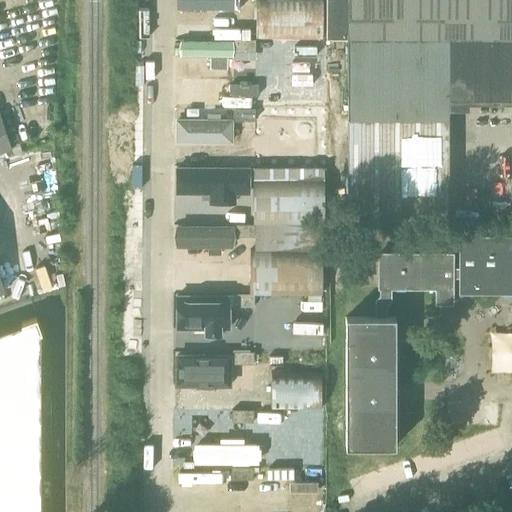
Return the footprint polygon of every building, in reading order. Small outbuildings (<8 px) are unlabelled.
[(257,0),(257,41),(321,42),(321,0),(257,0)] [(511,0),(325,0),(325,40),(346,40),(511,40),(511,0)] [(511,99),(511,40),(346,40),(345,219),(447,220),(447,120),(447,100),(511,99)] [(233,52),(233,53),(254,53),(254,41),(233,41),(233,52)] [(233,110),(232,122),(254,122),(254,110),(233,110)] [(324,112),(256,112),(256,166),(324,166),(324,112)] [(0,154),(11,150),(7,137),(5,134),(6,134),(5,132),(0,118),(0,117),(0,116),(0,154)] [(254,168),(254,224),(322,224),(322,197),(322,196),(322,169),(321,168),(254,168)] [(0,216),(0,292),(23,284),(0,216)] [(232,225),(232,238),(252,238),(253,238),(253,226),(232,225)] [(511,236),(458,237),(458,294),(511,293),(511,236)] [(249,252),(248,295),(321,295),(321,252),(254,252),(249,252)] [(377,291),(379,291),(379,299),(372,304),(371,320),(340,320),(340,450),(390,450),(390,320),(381,320),(381,308),(389,304),(389,291),(435,292),(435,307),(452,307),(452,255),(377,255),(377,291)] [(231,306),(232,307),(253,307),(253,295),(248,295),(232,295),(231,306)] [(0,511),(39,511),(40,463),(38,463),(38,447),(40,447),(40,334),(41,334),(35,318),(20,324),(20,325),(0,331),(0,511)] [(253,353),(231,353),(231,365),(253,365),(253,353)] [(174,382),(219,384),(220,368),(175,366),(174,382)] [(269,374),(269,411),(319,411),(319,374),(269,374)] [(252,411),(231,411),(231,423),(252,423),(252,411)] [(231,468),(231,480),(252,480),(252,468),(231,468)] [(176,488),(176,498),(193,499),(193,489),(176,488)] [(319,511),(319,494),(253,494),(252,511),(319,511)]
